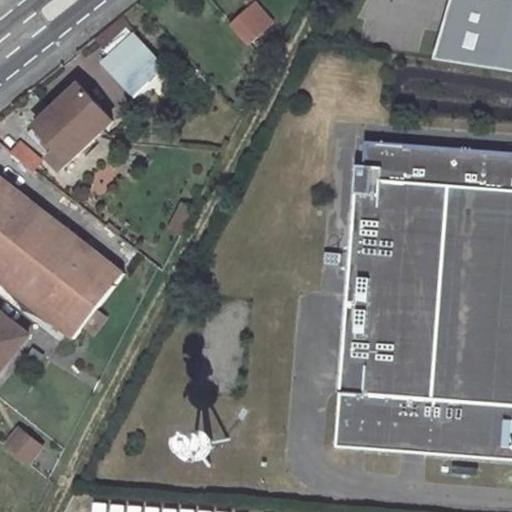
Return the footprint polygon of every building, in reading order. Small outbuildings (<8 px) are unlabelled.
[(511,0),(459,0),(442,58),(511,68),(511,0)] [(272,22),(256,3),(232,24),(249,44),(272,22)] [(165,67),(136,34),(103,63),(132,96),(165,67)] [(80,86),(36,126),(58,151),(49,159),(60,170),(112,121),(80,86)] [(0,144),(33,171),(42,161),(0,126),(0,144)] [(352,193),(335,446),(511,459),(511,152),(362,141),(360,167),(353,167),(351,193),(352,193)] [(124,275),(0,177),(0,280),(74,339),(124,275)] [(0,372),(29,336),(0,312),(0,372)] [(6,446),(30,464),(42,449),(18,430),(6,446)]
